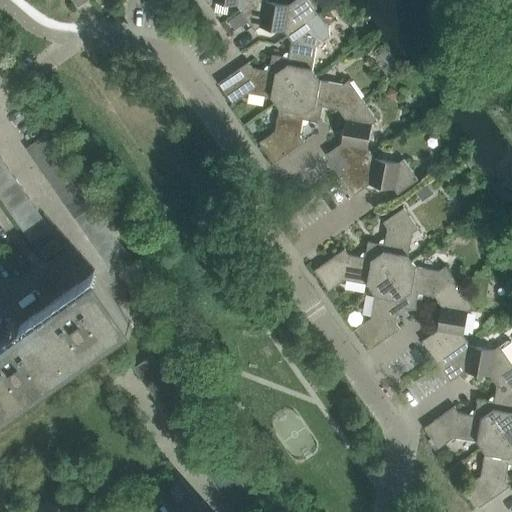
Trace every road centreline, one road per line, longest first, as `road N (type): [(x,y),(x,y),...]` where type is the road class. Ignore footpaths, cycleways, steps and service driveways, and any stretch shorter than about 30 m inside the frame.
road 1 (residential): [(252,186),(248,162),(167,52),(77,40)]
road 2 (residential): [(355,372),(279,259)]
